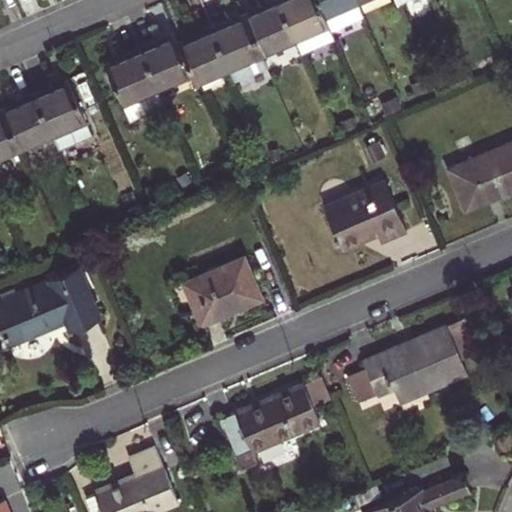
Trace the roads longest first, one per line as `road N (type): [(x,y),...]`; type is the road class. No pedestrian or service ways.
road 1 (residential): [(44,441),(511,242)]
road 2 (residential): [(120,0),(0,52)]
